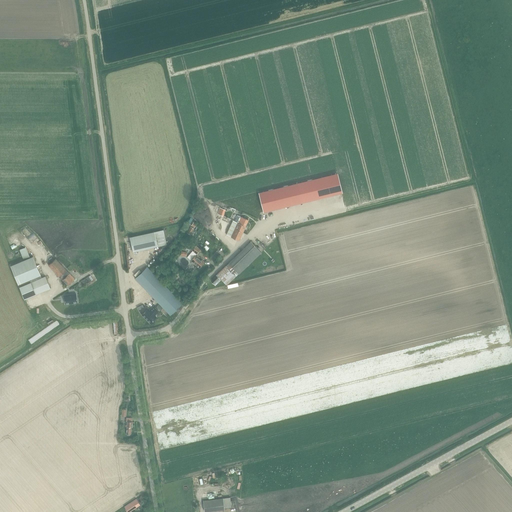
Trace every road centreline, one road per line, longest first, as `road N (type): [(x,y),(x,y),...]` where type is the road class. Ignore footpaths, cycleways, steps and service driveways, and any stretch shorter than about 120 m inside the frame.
road 1 (unclassified): [(154,511),(83,0)]
road 2 (tertiary): [(344,511),(511,420)]
